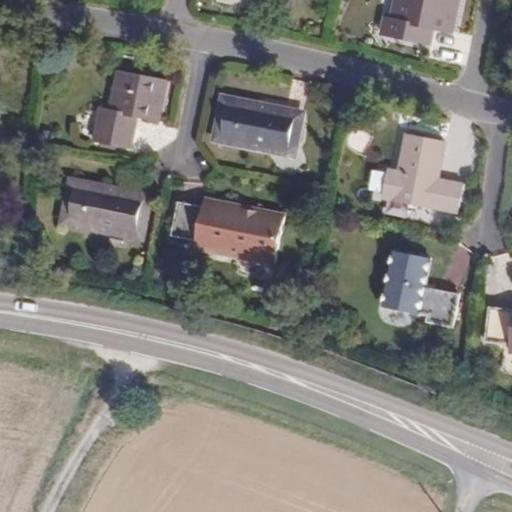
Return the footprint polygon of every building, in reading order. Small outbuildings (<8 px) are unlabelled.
[(456,0),(408,0),(404,22),(397,21),(394,37),(423,43),(426,27),(451,33),(456,0)] [(165,80),(117,70),(109,110),(99,108),(92,138),(128,146),(135,116),(157,121),(165,80)] [(299,113),(223,98),(215,136),(291,152),(299,113)] [(461,183),(445,180),(444,185),(435,184),(436,178),(443,142),(403,135),(397,170),(387,169),(382,198),(456,213),(461,183)] [(145,195),(71,179),(62,218),(137,235),(145,195)] [(205,196),(204,205),(254,215),(256,207),(205,196)] [(254,215),(204,205),(177,199),(169,235),(194,240),(193,246),(272,264),(282,214),(256,207),(254,215)] [(428,255),(393,249),(384,304),(426,312),(425,319),(452,324),(458,292),(423,285),(428,255)] [(511,309),(488,307),(484,341),(510,345),(509,352),(511,351),(511,309)]
